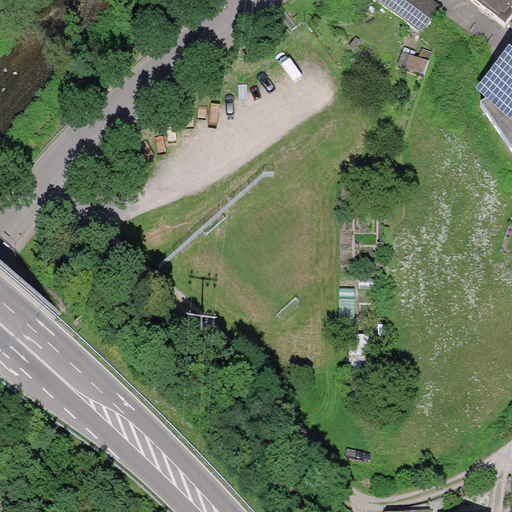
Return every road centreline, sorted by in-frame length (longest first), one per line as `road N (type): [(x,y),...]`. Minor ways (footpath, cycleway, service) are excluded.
road 1 (track): [(508,449),(486,472),(432,495),(384,507),(348,498),(256,376),(95,228)]
road 2 (unclassified): [(252,0),(48,189),(0,250)]
road 3 (primary): [(210,511),(17,339)]
